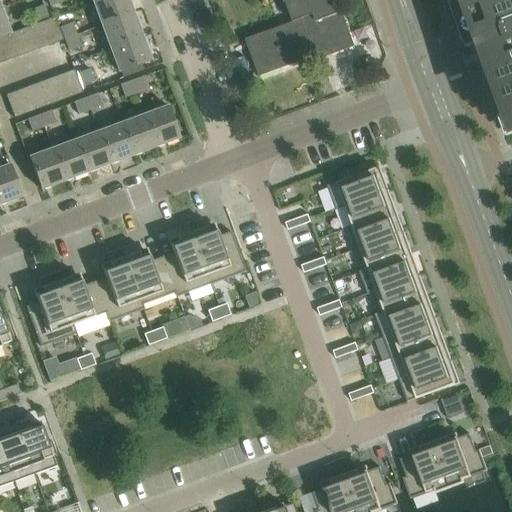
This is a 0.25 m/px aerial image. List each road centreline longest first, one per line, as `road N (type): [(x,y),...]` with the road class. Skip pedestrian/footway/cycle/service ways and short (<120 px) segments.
road 1 (residential): [(247,156),(350,440)]
road 2 (residential): [(0,249),(247,156)]
road 3 (unclassified): [(511,295),(433,87)]
road 4 (residential): [(155,511),(350,440)]
road 5 (residential): [(247,156),(433,87)]
